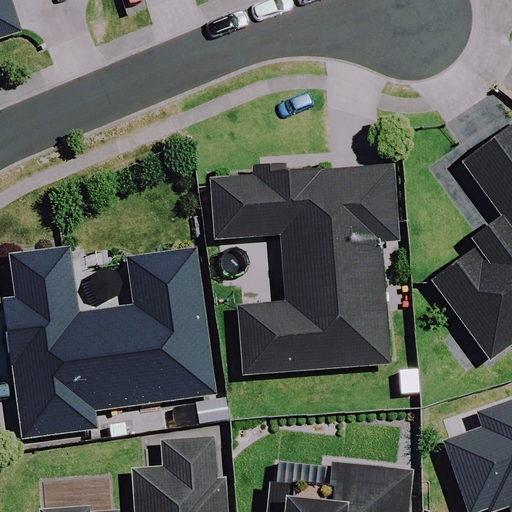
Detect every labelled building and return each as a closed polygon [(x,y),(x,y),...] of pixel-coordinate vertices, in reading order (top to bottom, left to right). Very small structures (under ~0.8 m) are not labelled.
[(0,0),(0,47),(18,41),(4,0),(0,0)] [(511,134),(462,170),(505,231),(430,284),(486,364),(511,345),(511,134)] [(395,251),(390,171),(215,180),(219,248),(284,244),(287,309),(243,311),(247,378),(387,371),(380,251),(395,251)] [(213,400),(192,256),(128,265),(135,313),(75,322),(65,255),(10,263),(16,303),(4,305),(23,438),(94,427),(92,417),(213,400)] [(511,511),(511,407),(477,420),(482,435),(445,448),(467,511),(493,511),(508,507),(509,511),(511,511)] [(214,479),(212,444),(165,446),(166,476),(136,477),(137,511),(223,511),(222,479),(214,479)] [(406,511),(410,474),(273,461),(268,511),(406,511)]
